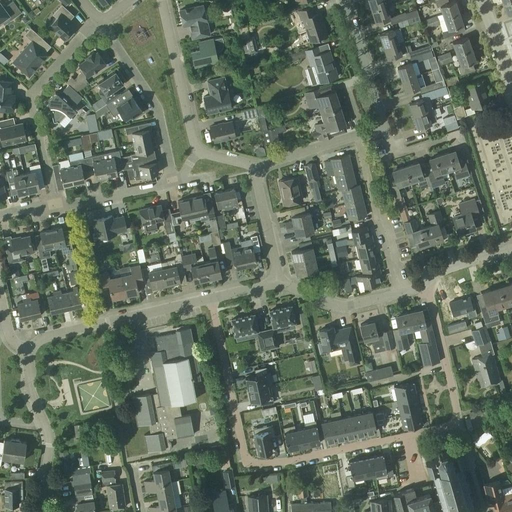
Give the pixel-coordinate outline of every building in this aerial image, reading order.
[(367,0),(371,11),(385,7),(392,4),(391,0),(367,0)] [(442,14),(444,19),(459,14),(455,2),(449,4),(447,0),(438,0),(435,1),(438,8),(440,7),(442,14)] [(21,12),(13,2),(4,8),(0,3),(0,21),(12,13),(15,17),(21,12)] [(221,9),(223,12),(227,12),(230,10),(230,6),(228,3),(224,3),(221,5),(221,9)] [(71,13),(62,5),(53,15),(56,18),(49,26),(65,40),(67,38),(68,38),(71,35),(71,33),(75,28),(66,20),(71,13)] [(210,35),(203,5),(180,11),(183,26),(189,25),(192,39),(210,35)] [(303,19),(307,33),(299,35),(302,43),(310,40),(310,41),(326,36),(324,27),(322,28),(317,14),(314,15),(311,6),(298,11),(301,20),(303,19)] [(385,7),(371,11),(375,24),(389,19),(388,15),(385,7)] [(246,9),(240,12),(242,18),(248,15),(246,9)] [(405,13),(407,20),(419,16),(417,10),(405,13)] [(459,14),(444,19),(447,30),(442,31),(442,32),(444,38),(460,33),(459,27),(463,26),(459,14)] [(420,21),(419,16),(407,20),(409,25),(420,21)] [(422,21),(423,26),(439,21),(437,16),(422,21)] [(439,21),(423,26),(425,30),(440,25),(439,21)] [(247,38),(244,27),(238,29),(240,39),(245,38),(246,44),(243,45),(245,53),(248,52),(249,53),(257,51),(253,36),(247,38)] [(42,39),(31,28),(25,35),(32,41),(20,54),(23,57),(16,65),(29,76),(37,68),(35,66),(46,54),(37,45),(42,39)] [(379,35),(383,47),(404,40),(400,28),(393,30),(379,35)] [(224,44),(223,37),(199,42),(201,49),(192,51),(196,67),(216,62),(214,53),(219,52),(222,50),(223,47),(224,45),(224,44)] [(457,55),(471,50),(467,38),(453,44),(457,55)] [(404,40),(383,47),(387,59),(412,51),(410,45),(406,46),(404,40)] [(418,49),(420,55),(431,51),(429,45),(418,49)] [(306,51),(311,66),(307,67),(312,85),(336,77),(328,52),(320,54),(318,47),(306,51)] [(306,57),(303,50),(284,55),(286,63),(306,57)] [(471,50),(457,55),(461,67),(458,68),(461,76),(475,71),(472,63),(476,62),(471,50)] [(431,51),(420,55),(421,60),(433,56),(431,51)] [(68,85),(76,92),(89,83),(85,78),(106,65),(97,52),(95,54),(94,52),(85,58),(87,60),(79,65),(83,70),(74,80),(71,77),(66,83),(67,83),(68,85)] [(437,56),(439,61),(451,57),(449,52),(437,56)] [(452,61),(451,57),(439,61),(437,61),(438,66),(452,61)] [(397,68),(401,81),(420,75),(416,62),(397,68)] [(123,83),(115,72),(98,83),(102,88),(100,89),(99,93),(106,103),(120,93),(116,88),(123,83)] [(420,75),(401,81),(405,92),(424,86),(420,74),(420,75)] [(459,82),(457,75),(445,79),(447,86),(459,82)] [(224,77),(208,81),(210,90),(211,89),(213,95),(203,97),(207,113),(231,108),(227,91),(224,77)] [(13,81),(0,80),(0,110),(13,111),(14,100),(11,100),(13,81)] [(430,84),(432,90),(444,87),(442,80),(430,84)] [(491,104),(483,81),(464,87),(472,110),(491,104)] [(68,85),(62,91),(63,92),(60,96),(56,92),(48,100),(49,103),(48,104),(47,105),(47,106),(47,107),(47,108),(47,109),(48,109),(49,110),(50,110),(53,123),(57,122),(59,123),(67,114),(70,117),(76,110),(68,103),(71,99),(76,104),(82,97),(76,92),(68,85)] [(444,87),(432,90),(434,95),(434,96),(445,93),(444,87)] [(318,105),(321,114),(339,108),(334,92),(319,97),(317,90),(305,94),(309,108),(318,105)] [(142,112),(131,96),(124,101),(119,95),(95,111),(96,118),(109,110),(110,111),(117,107),(125,119),(131,115),(131,117),(133,116),(134,117),(136,115),(137,117),(142,113),(141,112),(142,112)] [(408,104),(413,116),(427,112),(427,111),(423,100),(408,104)] [(464,115),(460,104),(453,107),(457,118),(464,115)] [(266,105),(256,108),(258,119),(266,117),(268,114),(266,105)] [(243,119),(257,116),(255,108),(241,111),(243,119)] [(344,125),(339,108),(321,114),(324,123),(315,126),(317,131),(312,132),(314,138),(318,136),(320,140),(332,136),(330,129),(344,125)] [(427,112),(413,116),(417,129),(437,122),(433,110),(427,112)] [(95,122),(94,114),(85,116),(87,124),(95,122)] [(457,121),(454,115),(443,118),(445,125),(457,121)] [(22,123),(6,127),(5,127),(4,120),(0,120),(0,133),(3,145),(26,139),(25,137),(27,135),(26,130),(23,130),(22,123)] [(235,137),(231,122),(210,127),(212,135),(211,135),(212,136),(213,136),(214,142),(235,137)] [(134,143),(150,140),(148,129),(139,131),(138,125),(125,128),(126,135),(131,133),(134,143)] [(270,143),(267,130),(261,131),(265,144),(270,143)] [(80,135),(84,150),(91,148),(88,133),(80,135)] [(150,140),(134,143),(136,153),(130,155),(132,161),(145,158),(144,152),(153,151),(150,140)] [(255,152),(256,154),(258,156),(265,155),(264,148),(261,146),(259,147),(255,152)] [(102,154),(107,176),(117,174),(115,165),(121,163),(119,150),(102,154)] [(442,155),(447,172),(453,170),(457,179),(468,176),(463,162),(458,164),(454,151),(442,155)] [(96,179),(107,176),(102,154),(85,158),(88,171),(94,170),(96,179)] [(441,173),(447,172),(442,155),(430,159),(434,172),(430,173),(434,187),(445,184),(441,173)] [(334,175),(335,176),(352,172),(348,156),(331,160),(333,171),(334,175)] [(69,161),(74,183),(84,181),(82,172),(88,171),(85,158),(69,161)] [(132,161),(122,163),(123,170),(127,169),(130,180),(141,178),(141,177),(157,173),(155,162),(146,164),(145,158),(132,161)] [(69,161),(69,159),(58,161),(59,164),(52,165),(55,178),(61,177),(63,186),(74,183),(69,161)] [(320,186),(319,179),(315,162),(304,165),(308,182),(308,181),(310,188),(312,188),(315,201),(321,200),(318,186),(320,186)] [(406,167),(411,183),(417,180),(421,190),(432,186),(428,176),(423,177),(418,163),(406,167)] [(24,174),(28,192),(39,189),(37,179),(43,177),(40,164),(29,166),(31,172),(24,174)] [(411,183),(406,167),(393,171),(398,186),(392,187),(396,198),(407,194),(404,185),(411,183)] [(6,171),(9,184),(15,183),(18,194),(28,192),(24,174),(18,175),(17,169),(13,170),(12,168),(6,169),(6,171)] [(9,184),(6,171),(0,172),(0,198),(6,197),(3,185),(9,184)] [(352,172),(335,176),(338,191),(358,186),(355,187),(352,172)] [(302,200),(297,177),(278,181),(283,205),(302,200)] [(345,206),(362,202),(358,186),(338,191),(339,192),(341,191),(345,206)] [(234,188),(223,190),(228,209),(232,208),(231,205),(237,204),(236,199),(234,191),(234,188)] [(228,209),(223,190),(213,193),(217,208),(223,207),(224,210),(228,209)] [(190,198),(195,220),(215,215),(212,202),(205,203),(203,195),(190,198)] [(195,220),(190,198),(178,201),(180,211),(171,213),(173,225),(180,223),(179,218),(182,218),(189,217),(190,221),(195,220)] [(478,198),(473,200),(459,204),(462,213),(453,216),(459,234),(474,229),(471,220),(479,218),(483,213),(478,198)] [(362,202),(345,206),(348,221),(366,217),(362,202)] [(163,219),(160,205),(139,210),(143,224),(145,232),(159,229),(157,221),(163,219)] [(425,228),(430,243),(442,239),(439,228),(445,226),(440,211),(428,215),(431,226),(425,228)] [(285,223),(286,227),(311,222),(309,212),(291,216),(292,221),(285,223)] [(217,216),(220,228),(226,227),(223,215),(217,216)] [(112,216),(93,220),(95,231),(96,231),(98,238),(116,234),(116,233),(126,230),(123,217),(113,219),(112,216)] [(175,232),(172,219),(164,221),(167,234),(168,233),(170,241),(176,240),(174,232),(175,232)] [(418,247),(430,243),(425,228),(419,230),(416,219),(403,223),(408,237),(414,235),(418,247)] [(311,222),(286,227),(287,232),(294,230),(295,236),(301,235),(309,233),(313,232),(311,222)] [(61,227),(51,230),(55,248),(61,246),(62,254),(67,253),(70,264),(76,263),(71,241),(65,243),(61,227)] [(355,244),(356,246),(372,242),(370,235),(367,236),(366,229),(350,232),(352,238),(336,241),(337,246),(353,243),(353,244),(355,244)] [(43,246),(37,247),(40,259),(51,257),(49,249),(55,248),(51,230),(40,232),(43,246)] [(221,244),(218,231),(215,232),(210,233),(213,245),(221,244)] [(241,246),(245,266),(256,263),(254,252),(260,251),(256,234),(250,236),(250,239),(240,241),(241,246)] [(31,244),(29,236),(16,239),(16,238),(11,239),(13,246),(5,247),(9,263),(25,259),(24,254),(33,252),(32,250),(34,249),(33,244),(31,244)] [(134,241),(127,243),(128,251),(136,249),(134,241)] [(235,268),(245,266),(241,246),(230,249),(229,241),(222,242),(225,255),(232,254),(235,268)] [(314,254),(311,241),(298,244),(300,250),(291,251),(297,275),(318,270),(316,263),(315,263),(313,254),(314,254)] [(356,246),(359,260),(373,257),(371,248),(373,247),(372,242),(356,246)] [(210,261),(203,263),(207,278),(220,275),(213,247),(207,248),(210,261)] [(345,255),(343,247),(336,248),(338,257),(345,255)] [(174,259),(161,263),(166,286),(179,283),(177,275),(185,273),(184,269),(181,256),(180,253),(177,254),(174,259)] [(207,278),(203,263),(197,264),(194,253),(181,256),(184,269),(191,267),(194,281),(207,278)] [(359,260),(363,274),(363,276),(379,273),(378,266),(375,266),(373,257),(359,260)] [(152,289),(166,286),(161,263),(148,266),(148,267),(141,269),(142,277),(144,282),(150,281),(152,289)] [(121,275),(125,295),(139,292),(136,278),(142,277),(141,269),(140,265),(130,267),(131,273),(121,275)] [(12,278),(20,276),(18,269),(11,270),(12,278)] [(71,284),(79,283),(76,271),(69,273),(71,284)] [(112,299),(125,295),(121,275),(110,278),(109,272),(98,274),(101,286),(109,284),(112,299)] [(363,276),(363,274),(343,279),(344,283),(341,283),(340,289),(345,288),(346,292),(352,290),(351,285),(357,283),(357,281),(362,280),(364,290),(379,286),(378,278),(380,277),(379,273),(363,276)] [(500,289),(505,306),(511,303),(511,283),(508,285),(509,286),(500,289)] [(67,293),(71,308),(81,306),(76,288),(72,289),(73,291),(67,293)] [(496,309),(505,306),(500,289),(491,292),(490,290),(483,293),(487,307),(480,309),(485,324),(500,320),(496,309)] [(61,310),(71,308),(67,293),(61,294),(60,291),(57,292),(61,310)] [(61,310),(57,292),(52,293),(53,296),(47,297),(51,313),(61,310)] [(26,298),(31,317),(41,315),(37,299),(31,300),(30,297),(26,298)] [(462,299),(449,303),(453,315),(466,312),(468,318),(477,315),(473,301),(471,302),(469,297),(465,298),(463,299),(462,298),(462,299)] [(26,298),(23,299),(22,299),(23,302),(17,303),(20,320),(31,317),(26,298)] [(291,305),(269,311),(273,327),(284,324),(285,330),(296,327),(291,305)] [(422,311),(409,314),(413,329),(419,328),(422,342),(418,343),(423,366),(440,362),(431,321),(425,323),(422,311)] [(413,329),(409,314),(396,317),(399,329),(393,330),(397,349),(410,346),(406,331),(413,329)] [(254,315),(232,320),(236,340),(246,338),(245,333),(258,331),(254,315)] [(483,326),(480,320),(474,322),(476,329),(470,331),(476,345),(478,345),(482,357),(472,360),(480,387),(501,381),(492,354),(494,353),(485,325),(483,326)] [(378,338),(374,322),(361,325),(364,341),(372,340),(373,346),(384,343),(386,350),(395,347),(391,331),(382,333),(383,337),(378,338)] [(496,334),(498,341),(510,337),(506,326),(498,329),(499,333),(496,334)] [(334,331),(333,327),(319,330),(322,342),(318,343),(320,352),(346,346),(350,364),(359,362),(350,327),(334,331)] [(194,434),(190,414),(182,416),(179,402),(196,399),(193,381),(200,380),(190,328),(176,331),(176,333),(156,337),(159,351),(151,352),(159,393),(151,394),(132,397),(138,425),(148,423),(151,434),(144,435),(147,452),(165,448),(167,449),(170,448),(171,447),(170,442),(169,441),(169,439),(194,434)] [(274,329),(266,331),(270,348),(278,346),(274,329)] [(266,331),(257,333),(262,350),(270,348),(266,331)] [(363,365),(365,372),(373,370),(371,362),(363,365)] [(266,367),(254,369),(255,375),(267,372),(266,367)] [(367,382),(379,378),(377,369),(373,370),(365,372),(367,382)] [(255,375),(245,377),(248,389),(270,385),(272,385),(269,372),(267,372),(255,375)] [(313,382),(321,381),(319,374),(311,376),(313,382)] [(413,382),(394,386),(397,401),(417,396),(413,382)] [(270,385),(248,389),(250,402),(261,399),(272,397),(270,385)] [(417,396),(397,401),(400,415),(420,410),(417,396)] [(272,397),(261,399),(262,405),(274,403),(272,397)] [(420,410),(400,415),(403,429),(423,425),(420,410)] [(484,426),(480,410),(470,412),(474,429),(484,426)] [(372,412),(362,414),(366,433),(376,431),(372,412)] [(362,414),(352,416),(356,435),(366,433),(362,414)] [(352,416),(341,418),(346,438),(356,435),(352,416)] [(341,418),(331,420),(335,440),(346,438),(341,418)] [(315,420),(304,423),(305,427),(309,445),(320,443),(315,420)] [(335,440),(331,420),(321,423),(325,442),(335,440)] [(272,424),(266,425),(269,437),(275,436),(272,424)] [(266,425),(253,428),(255,440),(254,441),(255,447),(257,447),(258,454),(272,451),(269,437),(266,425)] [(294,425),(283,427),(287,450),(299,447),(295,429),(294,425)] [(295,429),(299,447),(309,445),(305,427),(295,429)] [(478,447),(492,436),(487,430),(473,441),(478,447)] [(7,442),(3,441),(1,455),(0,454),(0,465),(1,460),(12,461),(15,439),(12,439),(7,442)] [(19,440),(15,439),(12,461),(22,462),(24,444),(21,444),(19,440)] [(211,453),(220,451),(227,450),(226,444),(210,447),(211,453)] [(89,465),(86,449),(80,450),(83,466),(89,465)] [(432,504),(434,511),(467,511),(467,510),(466,510),(472,508),(470,499),(472,499),(471,497),(470,498),(468,491),(470,491),(468,482),(465,483),(464,476),(465,476),(465,474),(463,475),(461,467),(465,466),(464,465),(463,461),(461,455),(461,454),(459,455),(454,456),(453,456),(451,455),(450,457),(445,455),(446,452),(444,452),(444,455),(440,456),(438,454),(437,455),(439,457),(436,461),(433,461),(434,462),(432,462),(432,463),(427,464),(425,464),(425,465),(426,465),(429,475),(428,475),(429,477),(432,476),(434,483),(432,484),(433,485),(434,485),(436,491),(434,491),(437,501),(438,500),(439,502),(432,504)] [(383,454),(371,456),(375,474),(374,474),(375,479),(393,475),(391,464),(385,465),(383,454)] [(371,456),(360,459),(364,477),(374,474),(375,474),(371,456)] [(351,474),(345,476),(348,487),(354,486),(353,479),(364,477),(360,459),(348,461),(351,474)] [(185,460),(173,462),(174,469),(186,467),(185,460)] [(144,482),(145,487),(171,482),(168,470),(174,469),(173,462),(159,465),(160,471),(153,472),(154,480),(144,482)] [(73,481),(90,478),(89,473),(91,472),(89,464),(89,465),(83,466),(71,467),(73,481)] [(116,485),(114,470),(101,471),(103,487),(106,486),(109,510),(125,507),(121,484),(116,485)] [(236,485),(232,470),(223,472),(226,487),(236,485)] [(94,511),(90,478),(73,481),(76,496),(78,503),(77,504),(78,511),(94,511)] [(297,482),(298,498),(301,497),(306,497),(308,496),(306,480),(297,482)] [(511,511),(511,491),(503,494),(499,480),(483,484),(487,500),(492,499),(495,511),(511,511)] [(22,481),(4,482),(5,507),(18,506),(18,489),(22,489),(22,481)] [(158,498),(173,495),(171,482),(145,487),(146,492),(156,491),(158,498)] [(228,505),(225,490),(211,493),(214,510),(210,511),(232,511),(231,504),(228,505)] [(434,511),(432,504),(430,494),(416,498),(414,490),(393,496),(397,511),(434,511)] [(149,511),(156,511),(176,509),(173,495),(158,498),(159,506),(149,508),(149,511)] [(267,511),(266,495),(247,497),(248,511),(267,511)] [(306,497),(301,497),(301,504),(290,505),(290,511),(331,511),(330,503),(306,504),(306,497)] [(391,511),(390,500),(370,502),(370,511),(391,511)]
